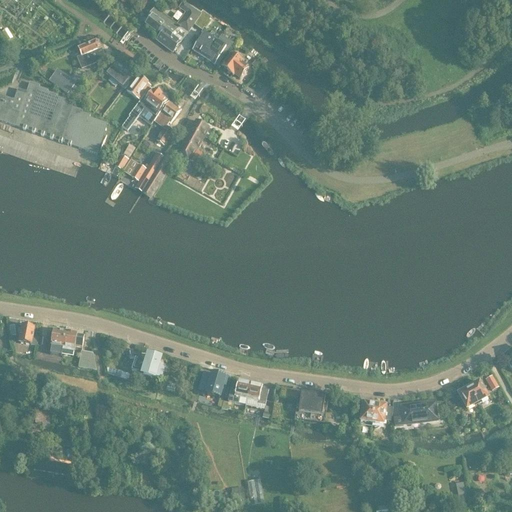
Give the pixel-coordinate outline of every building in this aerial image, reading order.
[(161,36),(157,41),(172,54),(187,36),(194,25),(203,30),(210,20),(201,14),(200,16),(183,4),(179,9),(186,14),(177,26),(155,9),(150,16),(152,17),(145,26),(157,35),(158,33),(161,36)] [(222,46),(225,41),(226,41),(227,39),(228,39),(234,31),(225,25),(222,29),(223,30),(215,42),(206,36),(204,38),(202,37),(193,52),(206,61),(211,54),(212,55),(215,50),(214,49),(218,43),(222,46)] [(215,66),(224,52),(225,53),(231,45),(225,41),(222,46),(218,43),(214,49),(215,50),(212,55),(211,54),(206,61),(215,66)] [(105,59),(99,43),(96,42),(78,49),(82,58),(78,59),(82,69),(105,59)] [(0,51),(0,52),(4,58),(8,55),(5,49),(0,51)] [(242,65),(232,57),(223,68),(233,76),(242,65)] [(111,71),(109,69),(105,74),(112,79),(109,83),(115,88),(118,85),(125,90),(129,85),(127,83),(132,77),(117,64),(111,71)] [(68,95),(77,82),(59,69),(50,82),(68,95)] [(121,120),(141,93),(144,96),(151,87),(147,85),(148,84),(146,83),(146,81),(144,79),(142,79),(140,78),(134,86),(133,85),(127,93),(126,92),(113,110),(115,112),(113,114),(121,120)] [(18,90),(14,101),(0,96),(0,122),(15,127),(16,125),(24,128),(23,131),(26,131),(27,129),(33,131),(32,134),(35,135),(36,132),(42,134),(41,137),(44,138),(45,135),(51,137),(50,140),(53,141),(54,138),(60,140),(59,143),(62,144),(63,141),(69,143),(68,146),(71,147),(72,144),(79,147),(78,149),(97,156),(108,126),(89,119),(90,117),(81,114),(82,112),(73,109),(74,106),(65,103),(65,101),(56,98),(57,97),(48,93),(48,92),(39,89),(40,87),(30,84),(27,93),(18,90)] [(154,92),(153,92),(141,107),(144,109),(155,117),(167,102),(160,97),(162,95),(155,91),(154,92)] [(76,99),(94,111),(97,107),(79,95),(76,99)] [(163,113),(152,129),(160,135),(156,140),(157,142),(155,145),(159,148),(162,145),(163,146),(175,131),(167,125),(171,119),(174,122),(182,111),(170,102),(169,104),(162,112),(163,113)] [(139,105),(130,117),(135,120),(137,117),(144,109),(141,107),(139,105)] [(196,150),(208,129),(200,124),(196,122),(193,129),(188,127),(185,133),(189,136),(178,154),(194,163),(197,165),(202,155),(196,151),(196,150)] [(117,168),(125,171),(129,158),(121,155),(117,168)] [(143,192),(164,159),(156,155),(151,164),(136,188),(143,192)] [(165,158),(164,159),(143,192),(153,198),(168,175),(174,163),(165,158)] [(138,184),(143,175),(137,171),(131,180),(133,181),(131,183),(135,185),(136,183),(138,184)] [(31,346),(33,338),(35,329),(33,328),(32,327),(29,327),(28,327),(23,326),(20,344),(31,346)] [(64,349),(66,333),(65,333),(64,332),(61,331),(59,332),(54,331),(52,347),(56,348),(64,349)] [(75,349),(77,337),(77,335),(72,334),(71,333),(68,332),(67,333),(66,333),(64,349),(75,351),(75,349)] [(85,338),(77,337),(75,349),(83,351),(85,338)] [(44,357),(46,345),(40,344),(38,357),(44,357)] [(96,371),(93,354),(82,352),(79,368),(96,371)] [(149,357),(148,360),(147,363),(135,359),(132,372),(144,375),(144,376),(154,379),(160,380),(164,367),(158,366),(160,360),(157,359),(157,358),(153,357),(152,358),(149,357)] [(128,381),(130,375),(107,368),(108,375),(128,381)] [(205,376),(200,393),(207,395),(207,397),(219,400),(224,383),(225,379),(213,376),(212,378),(205,376)] [(492,377),(486,380),(492,392),(498,388),(492,377)] [(181,391),(189,393),(191,383),(184,381),(181,391)] [(232,397),(231,404),(239,405),(240,400),(247,401),(250,385),(239,383),(238,384),(232,383),(230,397),(232,397)] [(473,387),(469,389),(478,405),(488,400),(480,384),(478,384),(478,383),(472,386),(473,387)] [(262,387),(250,385),(247,401),(258,404),(258,406),(265,407),(268,392),(262,390),(262,387)] [(460,394),(459,395),(467,411),(478,405),(469,389),(465,391),(464,390),(459,393),(460,394)] [(282,391),(281,398),(297,400),(298,393),(282,391)] [(311,416),(313,396),(301,395),(301,400),(298,400),(296,408),(300,408),(299,414),(311,416)] [(327,412),(328,404),(325,404),(326,398),(313,396),(311,416),(323,418),(324,412),(327,412)] [(403,420),(394,421),(395,431),(438,425),(436,410),(434,410),(433,403),(433,402),(422,403),(422,405),(401,408),(403,420)] [(361,423),(372,424),(375,405),(374,405),(373,403),(370,403),(369,404),(363,403),(361,423)] [(376,405),(375,405),(372,424),(384,426),(387,406),(381,406),(380,404),(378,404),(376,405)] [(273,417),(274,409),(268,408),(266,415),(273,417)] [(51,412),(35,414),(35,424),(43,423),(50,422),(52,422),(51,412)] [(51,461),(52,456),(38,454),(35,471),(70,477),(72,465),(51,461)] [(366,483),(381,483),(380,468),(366,469),(366,483)] [(261,481),(247,483),(251,507),(265,504),(261,481)] [(279,500),(280,511),(286,511),(286,510),(291,510),(291,504),(286,504),(286,499),(279,500)]
